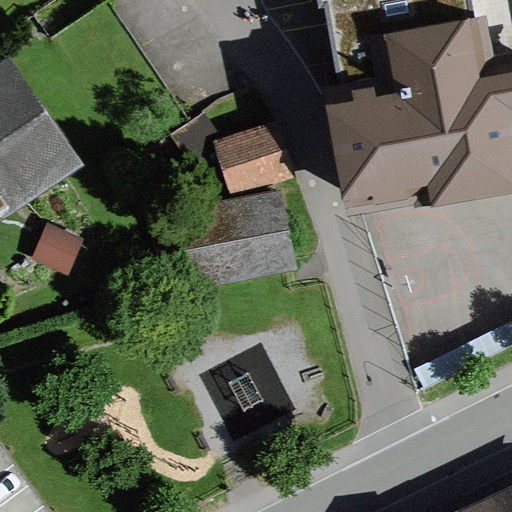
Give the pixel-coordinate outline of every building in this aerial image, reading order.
[(336,92),(354,199),(420,188),(421,193),(511,177),(511,59),(481,64),(470,0),(321,0),(333,66),(384,57),(389,83),(336,92)] [(8,61),(0,66),(0,201),(70,155),(8,61)] [(222,145),(235,184),(285,169),(272,129),(222,145)] [(172,214),(186,285),(291,264),(277,193),(172,214)] [(511,511),(511,497),(497,505),(500,511),(511,511)]
